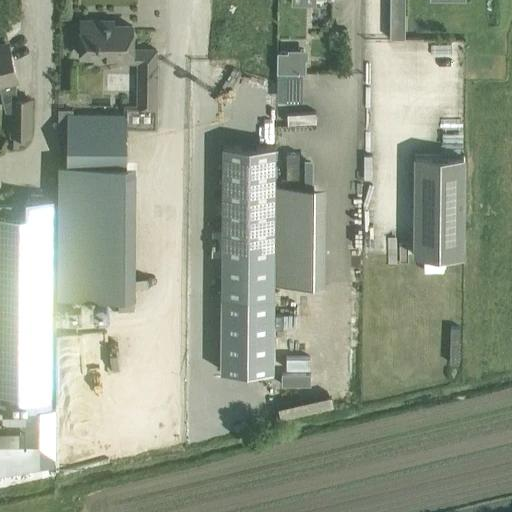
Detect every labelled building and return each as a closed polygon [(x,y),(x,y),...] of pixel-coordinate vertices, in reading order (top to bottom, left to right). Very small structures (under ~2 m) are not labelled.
[(81,54),(132,55),(132,25),(102,25),(102,21),(81,21),(81,54)] [(0,89),(5,111),(12,110),(12,98),(16,98),(16,79),(17,79),(8,42),(0,43),(0,89)] [(156,50),(139,50),(138,107),(156,107),(156,50)] [(275,54),(275,76),(304,76),(304,62),(286,62),(286,55),(275,54)] [(12,134),(30,135),(30,99),(16,98),(12,98),(12,110),(12,134)] [(58,162),(57,296),(124,297),(125,165),(126,165),(126,164),(126,135),(126,115),(73,114),(73,112),(58,112),(58,129),(68,129),(68,162),(58,162)] [(275,175),(275,145),(223,144),(222,295),(274,295),(274,274),(275,175)] [(282,151),(282,181),(292,181),(292,184),(303,184),(303,176),(311,176),(311,151),(282,151)] [(414,255),(463,256),(464,155),(415,154),(414,255)] [(276,283),(324,284),(325,185),(277,184),(276,283)] [(47,415),(46,407),(51,407),(52,218),(53,198),(28,198),(25,201),(25,215),(5,215),(0,214),(0,415),(21,415),(47,415)] [(292,399),(277,404),(282,417),(297,412),(292,399)] [(54,464),(54,407),(51,407),(46,407),(47,415),(21,415),(21,433),(21,470),(54,464)] [(0,473),(21,470),(21,433),(0,432),(0,473)]
